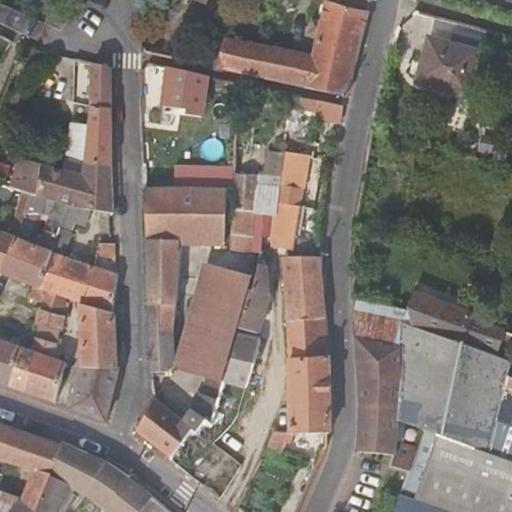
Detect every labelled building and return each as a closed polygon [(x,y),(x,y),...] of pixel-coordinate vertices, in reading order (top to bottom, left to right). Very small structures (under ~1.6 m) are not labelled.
[(257,47),(253,75),(345,94),(367,14),(365,0),(325,0),(322,15),(314,44),(310,58),(257,47)] [(1,5),(0,7),(0,21),(38,38),(43,25),(1,5)] [(67,21),(71,16),(51,9),(45,24),(63,31),(67,21)] [(228,21),(216,67),(253,75),(257,47),(243,43),(248,18),(232,14),(228,21)] [(490,52),(440,39),(428,83),(478,96),(490,52)] [(89,109),(83,162),(111,166),(109,67),(90,63),(89,109)] [(204,75),(166,67),(161,102),(172,104),(171,111),(199,116),(204,75)] [(317,101),(291,95),(289,110),(314,116),(317,101)] [(342,106),(317,101),(314,116),(339,121),(342,106)] [(111,166),(83,162),(81,175),(40,163),(38,170),(17,164),(10,184),(30,191),(68,201),(112,210),(111,166)] [(166,174),(166,188),(201,189),(201,175),(166,174)] [(280,175),(255,174),(254,211),(275,213),(280,175)] [(166,188),(144,187),(151,368),(167,368),(169,367),(171,366),(172,334),(175,293),(178,254),(178,241),(203,241),(203,254),(231,255),(231,248),(231,241),(223,241),(227,190),(201,189),(166,188)] [(2,270),(33,282),(39,284),(51,250),(68,201),(30,191),(14,237),(2,270)] [(292,251),(300,206),(281,204),(278,232),(279,239),(280,247),(292,251)] [(251,210),(232,209),(231,231),(249,232),(251,210)] [(0,269),(2,270),(14,237),(0,230),(0,269)] [(112,255),(113,244),(98,239),(95,250),(112,257),(112,255)] [(178,241),(178,254),(203,254),(203,241),(178,241)] [(90,264),(51,250),(39,284),(65,294),(78,299),(82,300),(94,266),(90,264)] [(321,276),(321,261),(292,257),(282,256),(287,322),(323,319),(321,276)] [(202,263),(180,336),(231,350),(236,333),(237,329),(253,277),(202,263)] [(109,312),(115,275),(94,266),(82,300),(109,312)] [(255,269),(253,277),(237,329),(254,333),(266,294),(264,270),(255,269)] [(39,284),(33,282),(28,295),(42,301),(40,310),(61,315),(65,294),(39,284)] [(413,291),(407,310),(413,329),(510,362),(511,361),(511,335),(469,319),(473,306),(467,304),(465,308),(413,291)] [(111,313),(109,312),(82,300),(78,299),(80,367),(113,366),(111,313)] [(407,310),(353,299),(356,338),(400,346),(413,329),(407,310)] [(61,315),(40,310),(37,324),(58,330),(61,315)] [(325,361),(323,319),(287,322),(290,362),(325,361)] [(58,330),(37,324),(35,335),(56,340),(58,330)] [(413,329),(400,346),(400,381),(397,419),(406,423),(422,429),(437,434),(488,453),(508,376),(510,362),(413,329)] [(231,350),(222,380),(244,386),(245,386),(250,372),(260,342),(259,340),(236,333),(231,350)] [(24,348),(11,386),(54,402),(64,362),(53,358),(56,340),(35,335),(33,349),(32,350),(29,350),(24,348)] [(173,362),(171,366),(209,377),(222,380),(231,350),(180,336),(173,362)] [(400,346),(356,338),(357,358),(360,414),(360,448),(393,453),(394,466),(406,470),(414,449),(395,443),(397,419),(400,381),(400,346)] [(0,339),(0,382),(11,386),(24,348),(0,339)] [(290,362),(290,432),(326,433),(325,361),(290,362)] [(80,367),(71,408),(105,420),(117,366),(113,366),(80,367)] [(511,377),(508,376),(488,453),(511,461),(511,377)] [(183,420),(153,398),(135,428),(169,456),(192,427),(195,429),(204,415),(210,420),(221,383),(207,379),(183,420)] [(192,427),(169,456),(195,478),(219,497),(239,463),(213,442),(233,420),(243,390),(221,383),(210,420),(204,415),(195,429),(192,427)] [(0,511),(0,459),(34,470),(24,497),(23,500),(33,506),(60,443),(0,421),(0,511)] [(414,449),(406,470),(398,490),(414,497),(437,434),(422,429),(414,449)] [(273,431),(266,445),(281,451),(290,432),(273,431)] [(511,511),(511,461),(488,453),(437,434),(414,497),(413,499),(439,508),(450,511),(511,511)] [(57,511),(71,486),(87,494),(108,463),(61,441),(60,443),(33,506),(23,500),(12,511),(57,511)] [(312,466),(317,469),(324,450),(319,448),(312,466)] [(103,508),(126,473),(118,467),(108,463),(87,494),(103,508)] [(174,511),(126,473),(103,508),(100,511),(174,511)] [(0,511),(12,511),(23,500),(24,497),(0,488),(0,511)]
